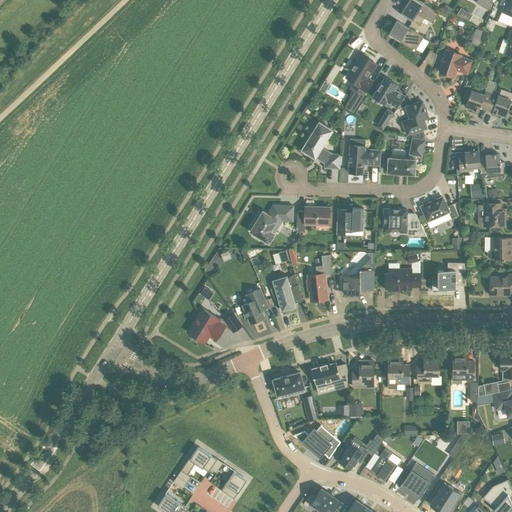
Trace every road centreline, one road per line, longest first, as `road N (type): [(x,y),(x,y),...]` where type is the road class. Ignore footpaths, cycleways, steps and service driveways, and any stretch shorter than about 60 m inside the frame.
road 1 (tertiary): [(110,352),(332,0)]
road 2 (residential): [(247,360),(336,329),(511,319)]
road 3 (tertiary): [(0,510),(110,352)]
road 4 (residential): [(300,182),(308,189),(414,190),(439,172),(445,128)]
road 5 (unclassified): [(0,115),(122,0)]
road 6 (residential): [(310,470),(282,445),(247,360)]
road 7 (residential): [(445,128),(430,86),(374,34)]
